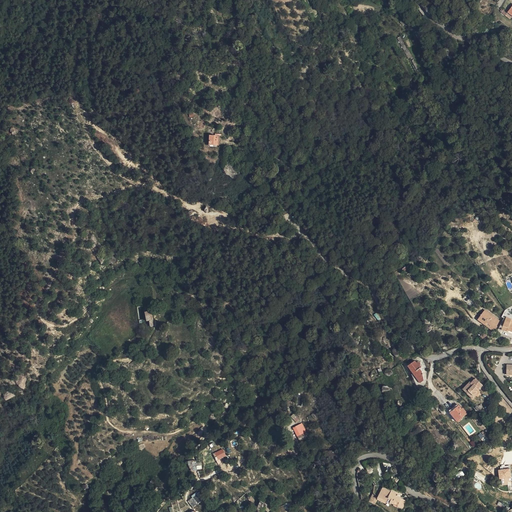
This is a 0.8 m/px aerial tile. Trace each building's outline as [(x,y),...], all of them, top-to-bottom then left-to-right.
[(214,134),(206,134),(205,143),(214,144),(214,134)] [(144,311),(146,321),(149,321),(150,326),(154,326),(151,310),(144,311)] [(490,326),(494,330),(496,326),(498,321),(484,310),(476,320),(483,324),(484,322),(490,326)] [(503,318),(498,328),(500,329),(501,326),(506,328),(505,330),(511,332),(511,322),(509,321),(510,319),(505,317),(504,319),(503,318)] [(394,348),(391,351),(396,356),(399,353),(394,348)] [(415,362),(414,360),(406,366),(413,377),(415,376),(417,380),(422,378),(421,372),(419,368),(417,365),(415,362)] [(472,380),(469,383),(475,392),(479,388),(472,380)] [(475,392),(469,383),(467,385),(466,384),(459,391),(469,401),(476,394),(474,393),(475,392)] [(452,410),(449,413),(447,414),(454,423),(456,421),(463,416),(460,412),(459,413),(455,408),(452,410)] [(303,434),(298,425),(293,428),(299,441),(306,438),(303,434)] [(223,449),(215,453),(218,460),(226,456),(223,449)] [(195,460),(188,461),(190,471),(197,469),(195,460)] [(501,479),(502,485),(508,485),(507,478),(511,478),(510,469),(498,470),(499,479),(501,479)] [(376,499),(379,500),(384,489),(382,488),(376,499)] [(193,500),(199,496),(193,489),(188,494),(193,500)] [(397,496),(393,494),(392,496),(389,494),(390,492),(384,489),(379,500),(388,505),(389,503),(400,509),(404,501),(396,497),(397,496)]
